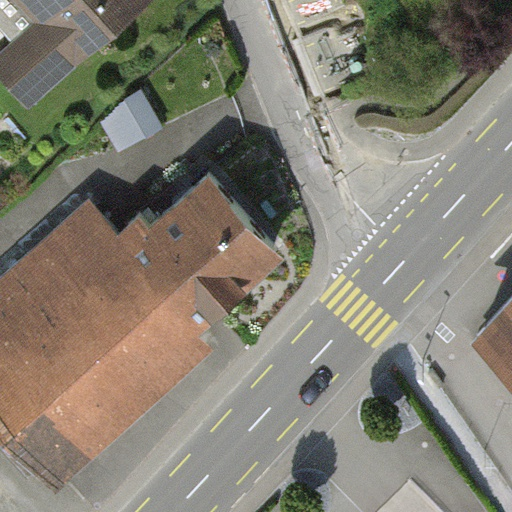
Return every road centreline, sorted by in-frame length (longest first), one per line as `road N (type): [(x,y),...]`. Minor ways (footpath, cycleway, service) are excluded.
road 1 (primary): [(176,511),(410,266)]
road 2 (residential): [(410,266),(340,187),(263,0)]
road 3 (primary): [(410,266),(511,154)]
